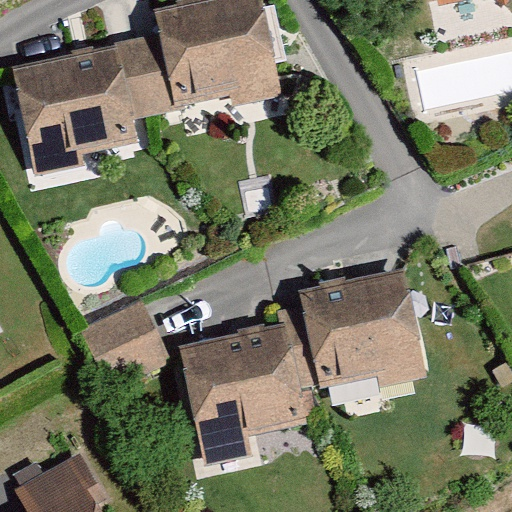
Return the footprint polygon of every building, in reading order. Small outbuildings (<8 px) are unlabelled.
[(164,40),(13,71),(36,176),(85,163),(83,153),(139,141),(132,114),(230,95),(232,103),(283,91),(266,0),(186,0),(158,6),(164,40)] [(410,267),(302,289),(322,386),(379,375),(384,398),(435,388),(410,267)] [(141,297),(76,327),(102,383),(117,376),(127,385),(160,371),(159,360),(169,356),(141,297)] [(297,315),(171,343),(200,474),(259,461),(254,439),(321,424),(297,315)] [(340,411),(381,405),(378,381),(336,387),(340,411)] [(25,511),(97,511),(76,468),(18,497),(25,511)]
